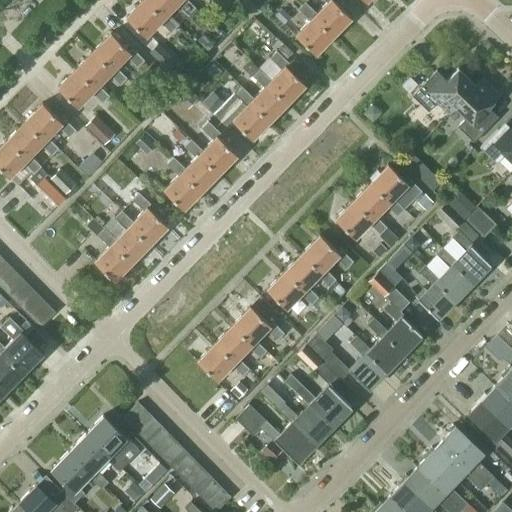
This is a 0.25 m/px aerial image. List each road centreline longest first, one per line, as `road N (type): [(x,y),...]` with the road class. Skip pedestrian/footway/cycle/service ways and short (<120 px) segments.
road 1 (residential): [(110,334),(435,0)]
road 2 (residential): [(302,511),(511,293)]
road 3 (residential): [(283,511),(110,334)]
road 4 (residential): [(110,334),(0,221)]
road 5 (residential): [(0,447),(110,334)]
